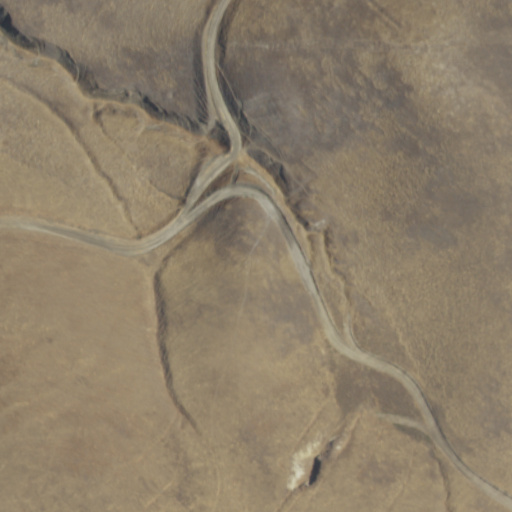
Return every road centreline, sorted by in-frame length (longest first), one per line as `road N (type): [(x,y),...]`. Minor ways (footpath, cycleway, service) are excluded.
road 1 (track): [(511,511),(458,484),(420,408),(329,342),(295,239),(260,191),(228,189),(208,215)]
road 2 (track): [(0,226),(44,231),(127,263),(166,257),(208,215),(229,42),(245,0)]
